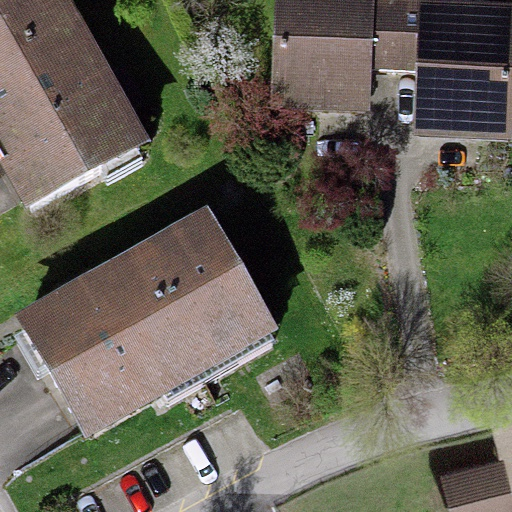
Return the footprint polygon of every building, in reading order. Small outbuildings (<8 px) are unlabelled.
[(47,0),(3,0),(0,2),(0,174),(25,219),(137,156),(47,0)] [(396,73),(397,8),(368,7),(367,0),(279,0),(278,110),(367,112),(367,73),(396,73)] [(397,8),(396,73),(418,73),(417,143),(508,144),(510,9),(397,8)] [(276,339),(208,221),(24,326),(92,444),(276,339)] [(447,511),(508,511),(497,464),(440,478),(447,511)]
